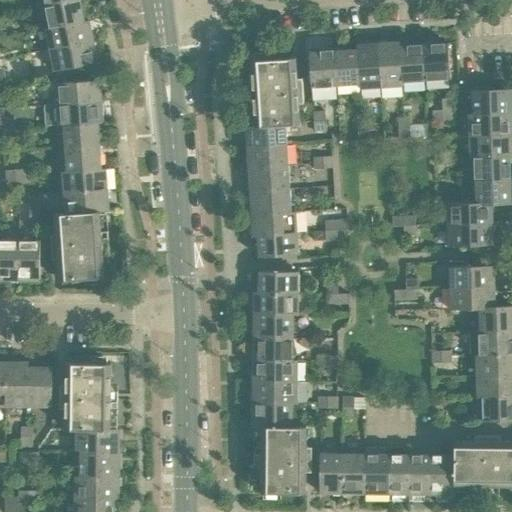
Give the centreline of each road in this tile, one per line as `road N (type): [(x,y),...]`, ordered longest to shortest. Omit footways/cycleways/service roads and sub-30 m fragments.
road 1 (tertiary): [(186,511),(184,313)]
road 2 (residential): [(0,313),(184,313)]
road 3 (tertiary): [(146,11),(175,166)]
road 4 (tertiary): [(175,166),(166,9)]
road 5 (tertiary): [(184,313),(175,166)]
